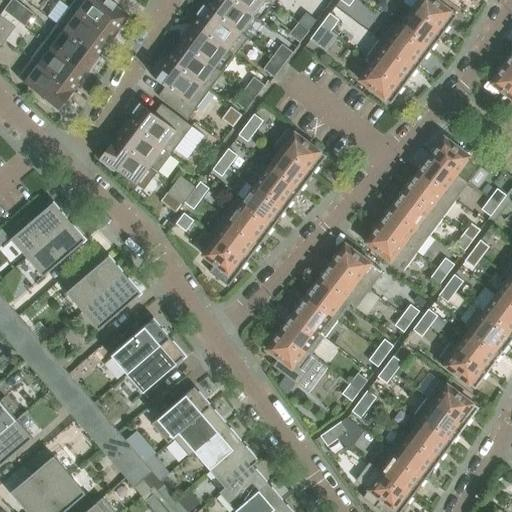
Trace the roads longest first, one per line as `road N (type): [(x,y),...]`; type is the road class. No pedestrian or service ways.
road 1 (residential): [(212,340),(462,89),(511,6)]
road 2 (residential): [(212,340),(156,253),(69,168)]
road 3 (residential): [(337,511),(212,340)]
road 4 (residential): [(175,0),(69,168)]
